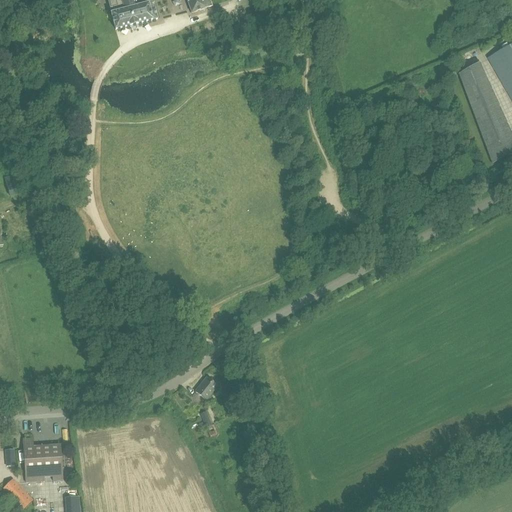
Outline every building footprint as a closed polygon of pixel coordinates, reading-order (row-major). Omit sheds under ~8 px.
[(111,14),(115,30),(157,19),(152,0),(120,0),(124,10),(111,14)] [(186,0),(191,14),(212,6),(209,0),(186,0)] [(511,45),(487,59),(511,101),(511,45)] [(511,153),(511,138),(478,64),(459,75),(493,164),(511,153)] [(8,198),(25,194),(20,174),(3,178),(8,198)] [(195,391),(205,400),(216,386),(206,377),(195,391)] [(206,413),(200,415),(206,428),(211,425),(206,413)] [(23,439),(26,482),(45,481),(44,476),(52,476),(53,481),(63,480),(60,445),(33,446),(33,438),(23,439)] [(14,450),(6,451),(7,467),(15,466),(14,450)] [(2,489),(22,510),(32,500),(20,486),(12,479),(2,489)] [(72,493),(74,503),(84,501),(82,491),(72,493)] [(41,506),(54,502),(51,494),(39,498),(41,506)]
